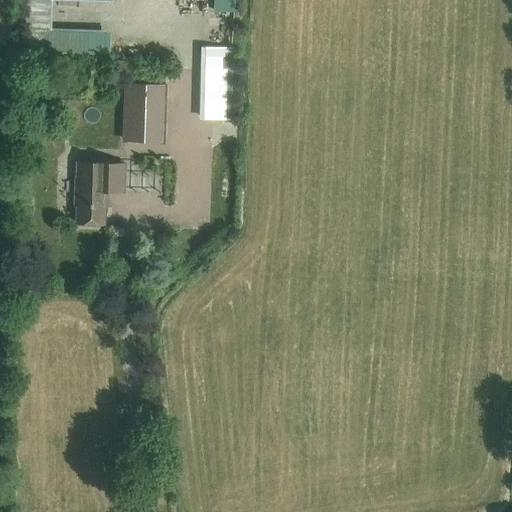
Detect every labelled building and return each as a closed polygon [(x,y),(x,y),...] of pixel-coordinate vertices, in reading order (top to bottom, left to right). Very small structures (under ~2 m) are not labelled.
[(230,23),(231,7),(211,6),(210,22),(230,23)] [(229,66),(238,66),(238,46),(221,46),(221,62),(202,61),(202,114),(229,114),(229,66)] [(129,137),(166,137),(167,85),(130,85),(129,137)] [(75,204),(77,204),(77,223),(104,224),(105,206),(107,206),(108,191),(124,192),(125,163),(77,162),(75,204)] [(137,174),(136,189),(148,189),(149,174),(137,174)]
